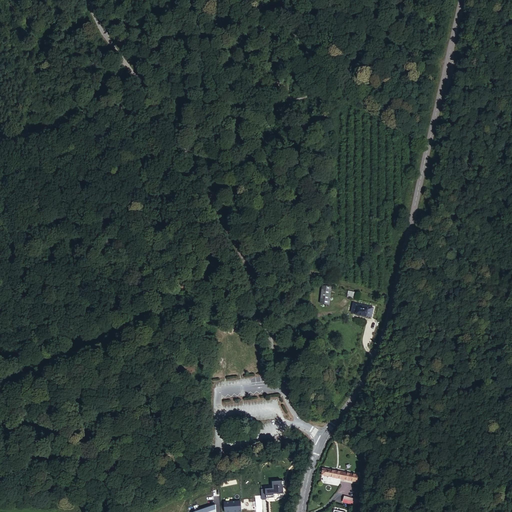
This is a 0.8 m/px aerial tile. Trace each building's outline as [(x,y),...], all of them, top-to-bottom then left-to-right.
[(333,286),(322,285),(319,302),(330,304),(333,286)] [(356,289),(348,288),(346,296),(354,297),(356,289)] [(373,316),(374,307),(352,304),(350,313),(373,316)] [(321,474),(358,481),(359,474),(322,467),(321,474)] [(261,488),(262,499),(267,498),(266,497),(274,496),(274,493),(284,492),(283,484),(285,484),(284,479),(272,480),(273,487),(261,488)] [(241,500),(224,501),(225,511),(233,511),(238,511),(238,510),(242,510),(241,500)]
